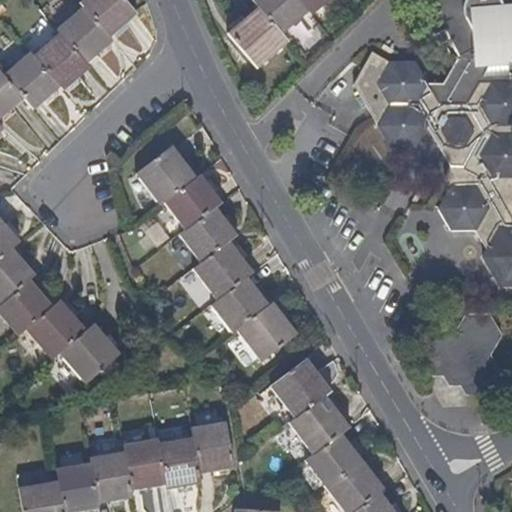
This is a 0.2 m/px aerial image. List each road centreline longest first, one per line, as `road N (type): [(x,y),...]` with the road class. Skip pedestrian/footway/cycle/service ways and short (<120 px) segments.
road 1 (residential): [(196,48),(446,487)]
road 2 (residential): [(196,48),(67,170),(82,204)]
